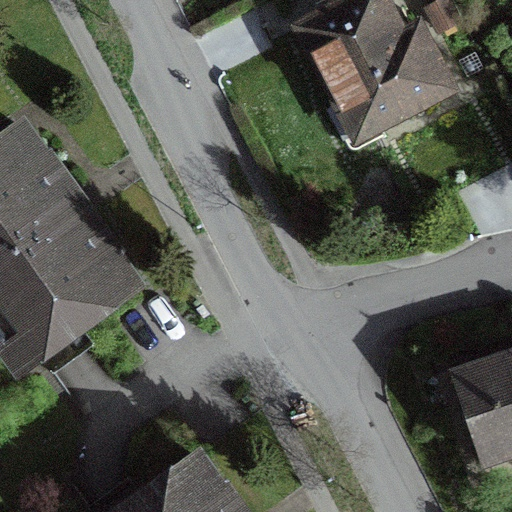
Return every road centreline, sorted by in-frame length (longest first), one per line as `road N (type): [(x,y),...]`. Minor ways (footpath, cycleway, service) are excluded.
road 1 (residential): [(280,328),(105,0)]
road 2 (residential): [(511,272),(280,328)]
road 3 (residential): [(376,511),(280,328)]
